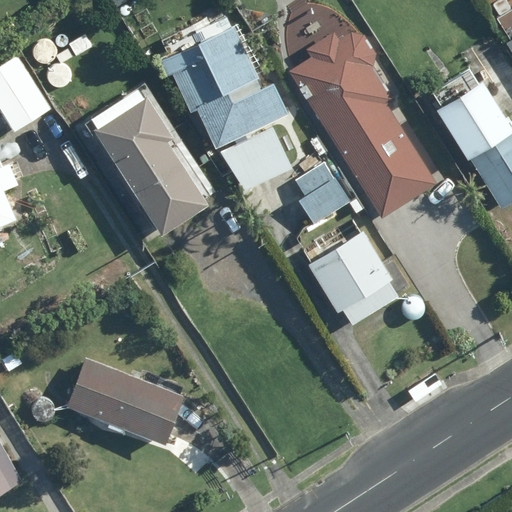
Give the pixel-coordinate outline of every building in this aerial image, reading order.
[(206,40),(166,59),(172,70),(176,67),(196,108),(202,105),(206,113),(195,118),(200,127),(210,122),(222,147),(294,111),(278,78),(260,88),(255,77),(267,72),(242,19),(239,21),(236,14),(202,31),(206,40)] [(464,28),(473,40),(480,35),(479,33),(485,29),(479,20),(472,24),(471,23),(464,28)] [(367,32),(356,29),(344,38),(338,30),(312,47),(318,56),(294,72),(387,212),(380,218),(389,233),(397,227),(388,215),(440,180),(389,102),(397,96),(376,64),(380,52),(367,32)] [(70,47),(60,54),(65,61),(75,54),(70,47)] [(0,66),(0,104),(16,131),(54,108),(20,54),(0,66)] [(444,106),(506,205),(511,201),(511,112),(490,77),(444,106)] [(101,126),(169,232),(216,201),(178,143),(185,139),(155,91),(101,126)] [(319,221),(350,201),(358,213),(368,207),(345,169),(338,174),(316,138),(314,139),(309,131),(287,144),(292,153),(285,157),(298,178),(300,177),(309,192),(303,196),(319,221)] [(200,154),(206,163),(213,158),(207,149),(200,154)] [(0,222),(21,214),(7,184),(20,178),(13,162),(1,168),(0,166),(0,222)] [(209,174),(219,189),(229,182),(218,167),(209,174)] [(313,263),(342,308),(347,306),(357,323),(403,293),(393,277),(396,275),(367,229),(313,263)] [(161,257),(174,248),(169,239),(163,243),(161,240),(153,245),(161,257)] [(166,271),(172,268),(168,260),(162,264),(166,271)] [(0,361),(0,373),(17,396),(32,385),(20,367),(24,365),(13,352),(0,361)] [(191,393),(92,354),(72,404),(116,421),(115,424),(131,431),(133,426),(172,441),(191,393)] [(30,403),(29,406),(29,408),(30,411),(31,414),(32,416),(34,418),(36,420),(38,421),(41,422),(44,423),(46,423),(49,423),(52,422),(54,420),(56,419),(58,417),(59,414),(60,412),(61,409),(61,406),(60,403),(60,401),(58,398),(56,396),(54,394),(52,393),(49,392),(47,392),(44,392),(41,392),(39,393),(36,394),(34,396),(32,398),(31,400),(30,403)] [(0,495),(27,480),(0,431),(0,495)]
